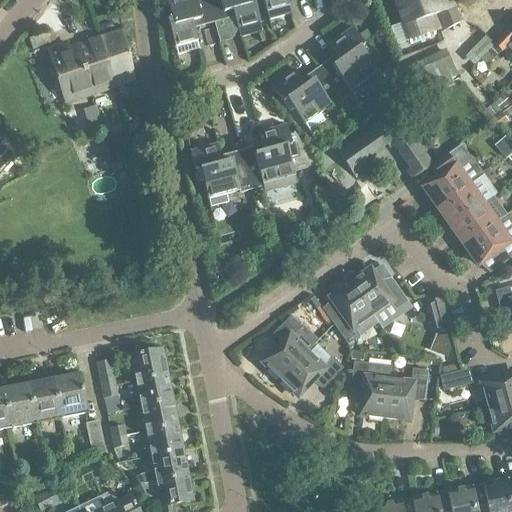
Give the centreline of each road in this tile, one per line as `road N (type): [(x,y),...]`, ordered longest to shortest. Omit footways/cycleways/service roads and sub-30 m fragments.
road 1 (residential): [(206,348),(395,220),(436,279),(465,288),(487,371),(511,365)]
road 2 (residential): [(198,312),(154,95)]
road 3 (residential): [(0,351),(198,312)]
road 4 (residential): [(154,95),(264,57),(314,27)]
road 5 (residential): [(238,511),(206,348)]
